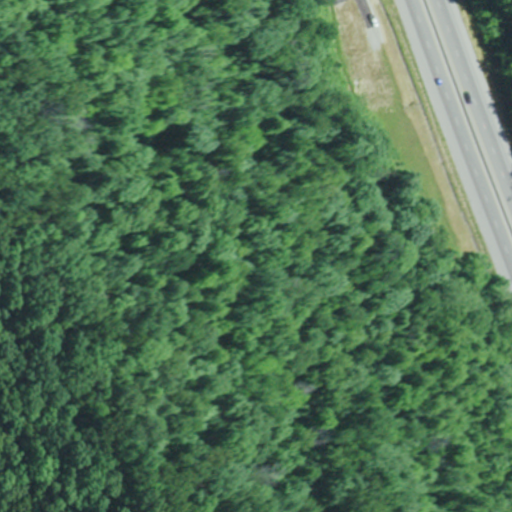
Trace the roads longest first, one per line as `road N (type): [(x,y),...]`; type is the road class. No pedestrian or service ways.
road 1 (trunk): [(404,0),(511,288)]
road 2 (trunk): [(511,200),(437,0)]
